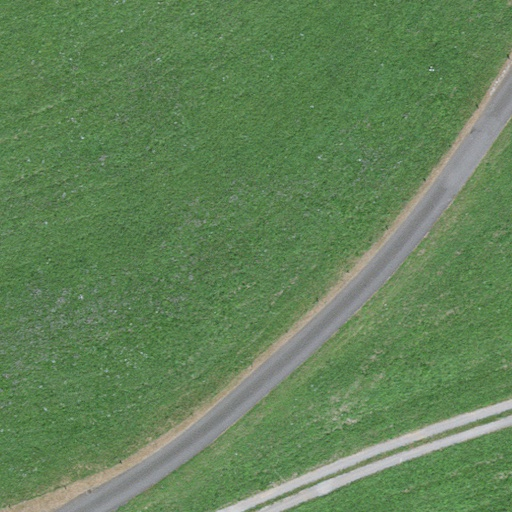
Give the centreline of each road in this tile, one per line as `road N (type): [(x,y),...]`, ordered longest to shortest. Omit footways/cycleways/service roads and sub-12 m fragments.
road 1 (unclassified): [(511,95),(417,232),(236,411),(90,511)]
road 2 (track): [(511,407),(235,511)]
